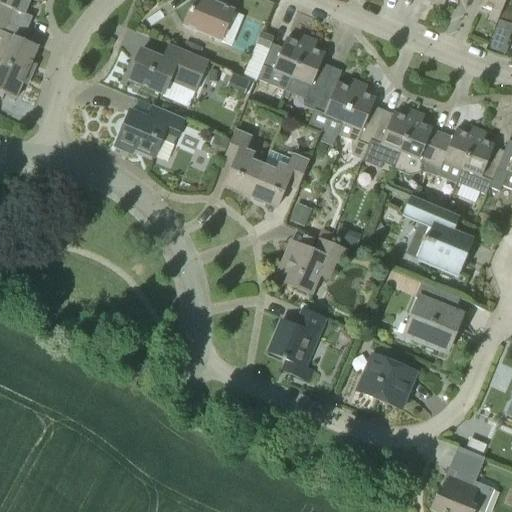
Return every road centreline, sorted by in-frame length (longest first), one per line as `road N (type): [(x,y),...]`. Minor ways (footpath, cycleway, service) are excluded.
road 1 (residential): [(502,321),(465,401),(429,433),(387,437),(238,394),(209,363),(169,237),(125,190),(56,157)]
road 2 (residential): [(318,0),(511,76)]
road 3 (residential): [(56,157),(68,53),(113,0)]
